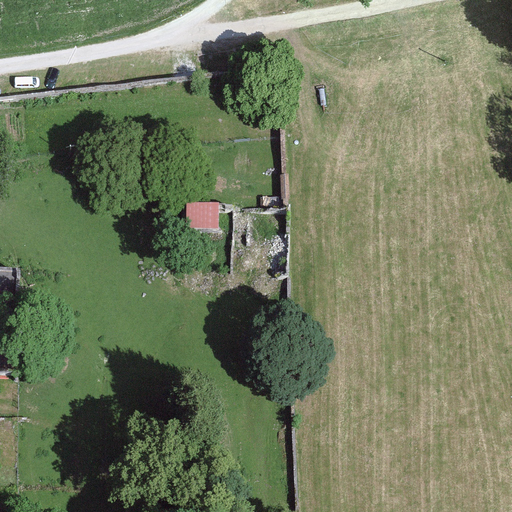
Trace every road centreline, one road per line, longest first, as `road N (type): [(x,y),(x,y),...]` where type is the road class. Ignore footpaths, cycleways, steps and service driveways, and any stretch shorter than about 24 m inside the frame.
road 1 (track): [(457,0),(122,45)]
road 2 (track): [(0,64),(122,45)]
